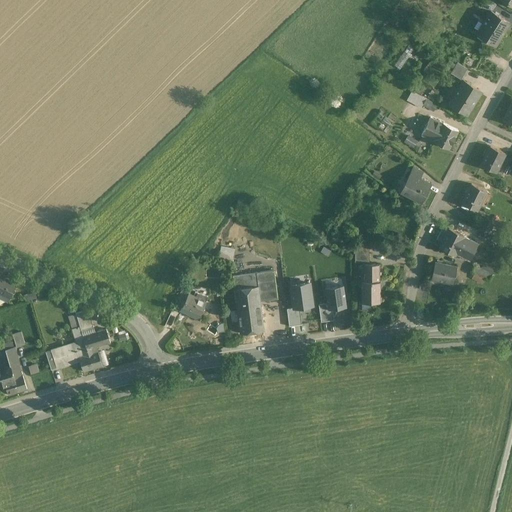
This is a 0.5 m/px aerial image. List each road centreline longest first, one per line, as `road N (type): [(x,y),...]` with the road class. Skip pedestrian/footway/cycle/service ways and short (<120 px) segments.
road 1 (residential): [(511,72),(429,225),(407,331)]
road 2 (tertiary): [(162,369),(407,331)]
road 3 (residential): [(162,369),(137,318),(0,255)]
road 4 (tertiary): [(0,416),(162,369)]
